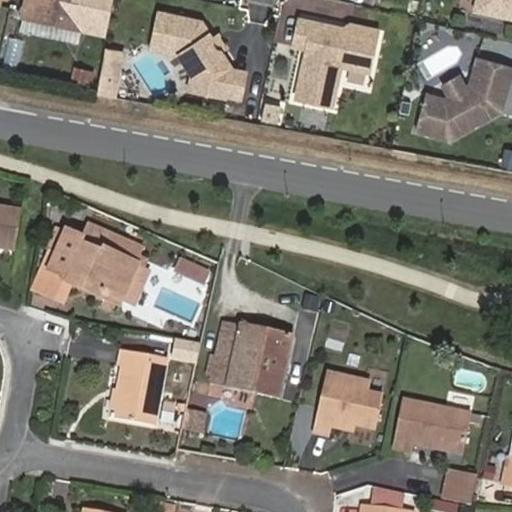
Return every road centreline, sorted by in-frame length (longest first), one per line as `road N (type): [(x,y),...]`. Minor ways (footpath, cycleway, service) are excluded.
road 1 (tertiary): [(0,123),(511,217)]
road 2 (residential): [(4,455),(85,461),(287,499),(291,511)]
road 3 (residential): [(4,455),(28,321),(0,316)]
